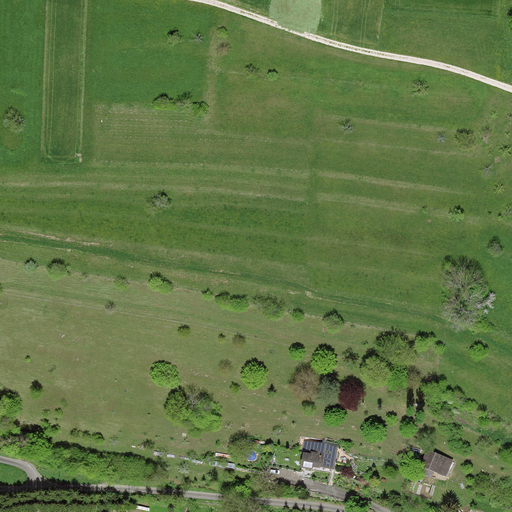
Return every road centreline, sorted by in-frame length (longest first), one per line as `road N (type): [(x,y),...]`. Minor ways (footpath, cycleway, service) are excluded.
road 1 (track): [(511,89),(207,0)]
road 2 (unclassified): [(38,487),(330,511)]
